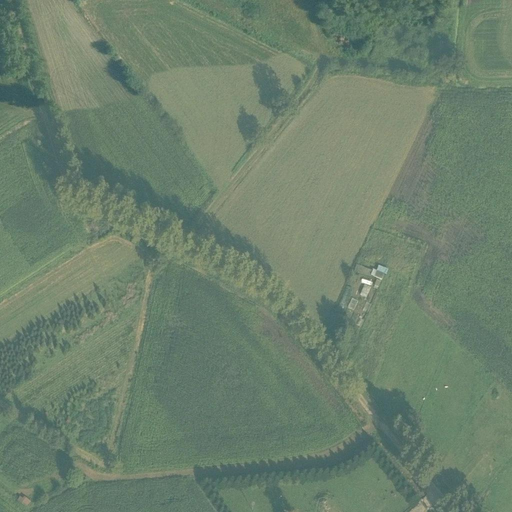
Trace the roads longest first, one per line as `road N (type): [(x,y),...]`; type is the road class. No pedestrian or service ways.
road 1 (track): [(415,469),(271,295),(73,188),(5,0)]
road 2 (track): [(381,423),(326,456),(95,479),(32,511)]
road 3 (track): [(184,247),(323,62),(455,72)]
